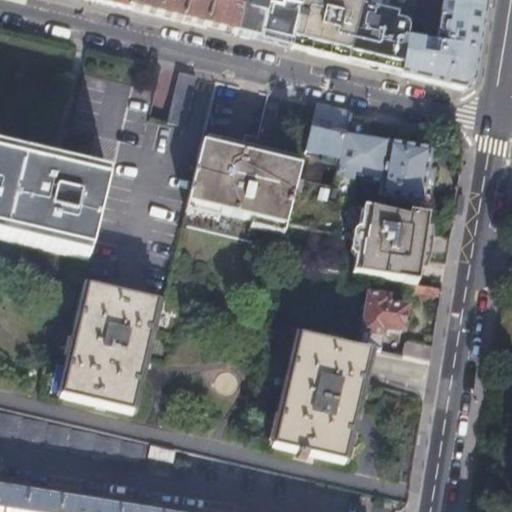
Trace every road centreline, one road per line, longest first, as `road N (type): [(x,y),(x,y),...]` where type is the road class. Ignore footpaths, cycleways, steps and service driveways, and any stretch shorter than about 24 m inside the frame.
road 1 (residential): [(494,129),(0,9)]
road 2 (tertiary): [(436,511),(494,129)]
road 3 (tertiary): [(494,129),(511,1)]
